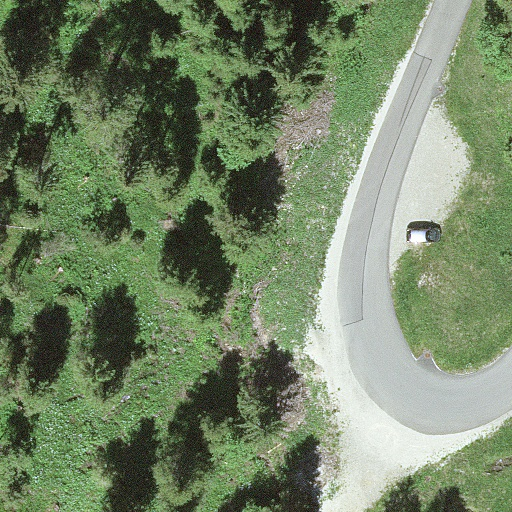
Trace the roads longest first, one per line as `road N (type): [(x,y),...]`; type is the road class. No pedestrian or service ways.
road 1 (track): [(405,389),(277,379),(111,0)]
road 2 (unclassified): [(453,0),(381,180),(364,255),(365,317),(385,369),(421,399),(464,401),(511,379)]
